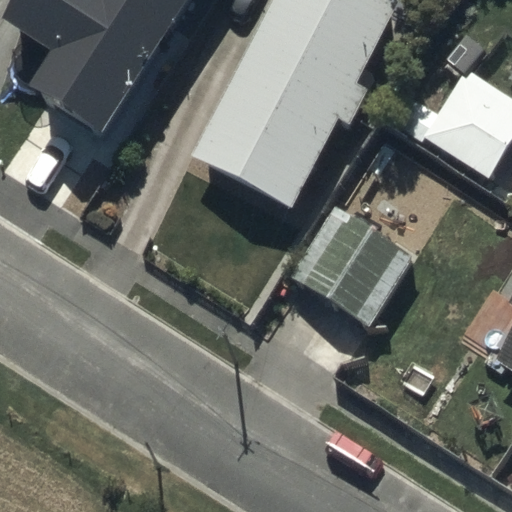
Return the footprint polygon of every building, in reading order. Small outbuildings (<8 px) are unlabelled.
[(211,0),(39,0),(12,44),(65,77),(45,110),(114,154),(211,0)] [(397,2),(393,0),(272,0),(191,158),(290,210),(338,118),(348,123),(364,91),(354,85),(397,2)] [(511,147),(511,96),(467,69),(424,139),(491,183),(511,147)] [(415,255),(386,237),(390,229),(340,198),(326,221),(290,280),(369,329),(415,255)] [(511,322),(490,356),(511,369),(511,322)]
